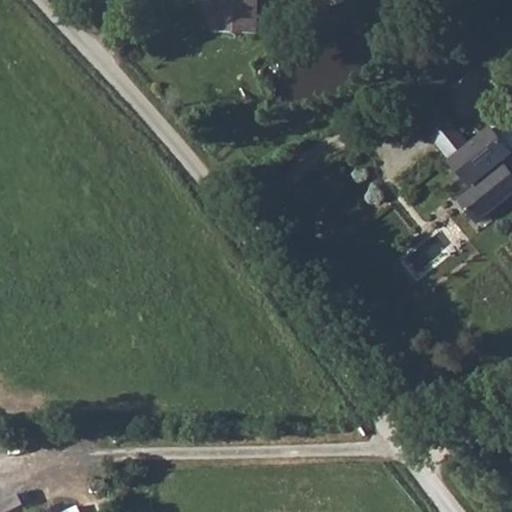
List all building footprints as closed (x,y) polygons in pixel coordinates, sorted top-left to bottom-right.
[(261,38),(261,0),(221,0),(222,38),(261,38)] [(443,116),(427,97),(410,111),(427,130),(443,116)] [(451,160),(451,161),(472,189),(459,200),(482,226),(511,200),(511,175),(503,165),(511,155),(511,129),(502,117),(469,146),(451,160)] [(469,146),(453,126),(435,141),(451,160),(469,146)] [(111,494),(104,484),(92,487),(92,499),(102,505),(111,501),(111,494)]
